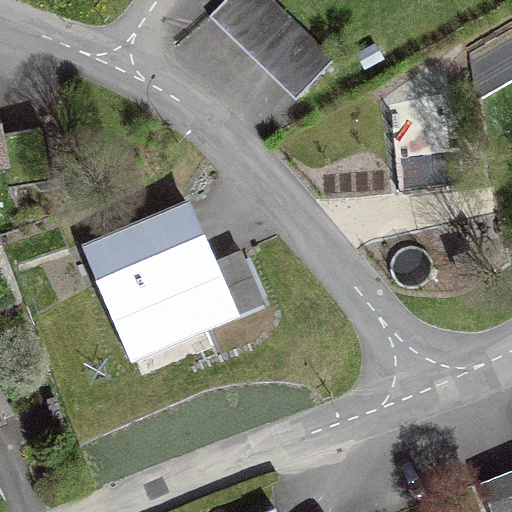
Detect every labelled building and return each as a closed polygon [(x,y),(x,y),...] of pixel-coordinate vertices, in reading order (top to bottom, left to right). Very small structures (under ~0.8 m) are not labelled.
[(222,0),(208,15),(295,98),(333,59),(271,0),(222,0)] [(502,73),(511,67),(511,29),(486,45),(502,73)] [(6,161),(3,162),(8,187),(54,179),(46,129),(2,137),(6,161)] [(234,313),(187,203),(86,246),(128,344),(197,314),(202,327),(234,313)] [(511,511),(511,474),(481,487),(491,511),(511,511)]
